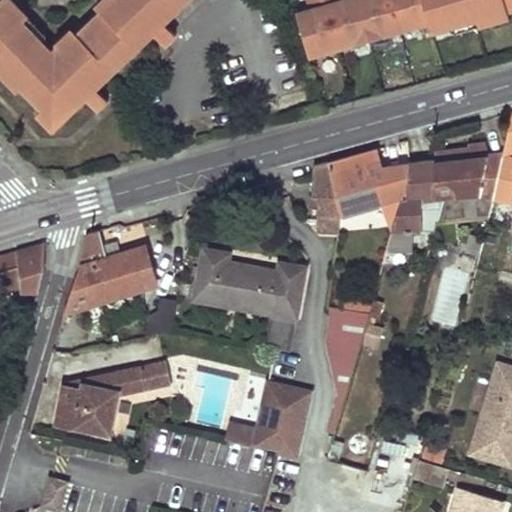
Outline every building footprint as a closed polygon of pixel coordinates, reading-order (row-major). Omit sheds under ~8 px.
[(43,111),(38,116),(53,132),(86,100),(81,96),(92,86),(97,90),(154,35),(149,31),(160,20),(165,25),(190,0),(115,0),(101,14),(79,36),(55,58),(50,53),(23,24),(1,1),(0,0),(0,73),(19,93),(22,90),(28,85),(41,99),(36,104),(43,111)] [(10,0),(2,0),(1,1),(23,24),(28,19),(10,0)] [(105,0),(96,9),(101,14),(115,0),(105,0)] [(297,16),(309,59),(429,24),(432,33),(443,30),(508,12),(511,10),(511,0),(350,0),(343,2),(342,0),(307,0),(311,11),(297,16)] [(510,18),(508,12),(443,30),(452,35),(510,18)] [(160,20),(149,31),(154,35),(165,47),(176,37),(165,25),(160,20)] [(79,36),(74,30),(50,53),(55,58),(79,36)] [(28,85),(22,90),(36,104),(41,99),(28,85)] [(92,86),(81,96),(86,100),(97,112),(108,102),(97,90),(92,86)] [(511,199),(511,121),(505,154),(495,196),(511,199)] [(489,156),(487,145),(470,146),(470,149),(435,153),(435,162),(433,199),(443,199),(436,224),(489,219),(495,196),(505,154),(489,156)] [(329,163),(341,213),(383,202),(406,195),(410,165),(384,169),(378,149),(329,163)] [(410,165),(406,195),(406,201),(403,201),(394,229),(387,252),(411,253),(412,230),(422,230),(422,199),(433,199),(435,162),(410,165)] [(313,167),(311,197),(317,197),(317,231),(339,232),(339,213),(341,213),(329,163),(313,167)] [(406,195),(383,202),(394,229),(403,201),(406,201),(406,195)] [(157,285),(146,249),(119,257),(114,244),(103,247),(99,230),(88,234),(80,267),(64,313),(157,285)] [(470,235),(466,252),(478,256),(483,239),(470,235)] [(0,257),(0,287),(20,282),(21,287),(21,292),(39,292),(44,268),(45,245),(0,257)] [(297,318),(305,268),(279,263),(277,273),(227,264),(229,254),(203,249),(194,299),(297,318)] [(20,282),(0,287),(0,292),(21,287),(20,282)] [(371,312),(370,315),(378,317),(381,306),(373,304),(371,312)] [(361,349),(376,351),(380,328),(365,325),(361,349)] [(59,330),(53,350),(66,353),(72,334),(59,330)] [(143,389),(168,384),(163,364),(139,369),(143,389)] [(511,367),(500,364),(472,454),(511,466),(511,367)] [(110,435),(119,395),(143,389),(139,369),(84,380),(82,391),(63,387),(56,424),(110,435)] [(259,418),(252,446),(277,451),(287,414),(271,411),(259,418)] [(210,463),(215,443),(154,427),(149,448),(210,463)] [(348,453),(368,452),(367,435),(347,436),(348,453)] [(421,460),(442,464),(444,452),(423,447),(421,460)] [(411,479),(437,488),(443,472),(417,463),(411,479)] [(51,478),(45,499),(61,503),(67,483),(51,478)] [(459,488),(451,511),(502,511),(506,502),(459,488)] [(61,503),(45,499),(43,505),(59,510),(61,503)]
